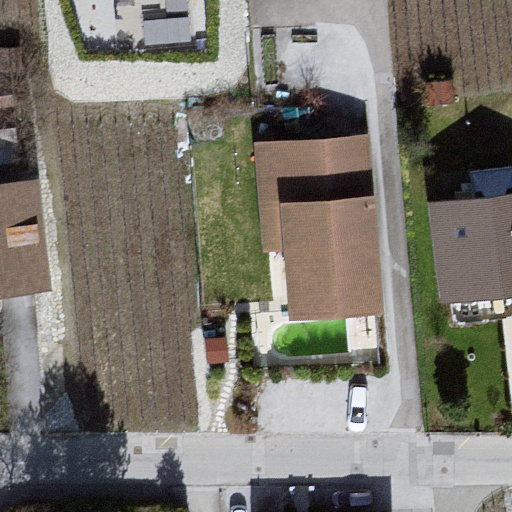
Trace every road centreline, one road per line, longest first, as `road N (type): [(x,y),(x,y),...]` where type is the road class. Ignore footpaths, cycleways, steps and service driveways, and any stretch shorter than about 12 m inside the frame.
road 1 (residential): [(0,468),(511,458)]
road 2 (unknown): [(375,0),(443,459)]
